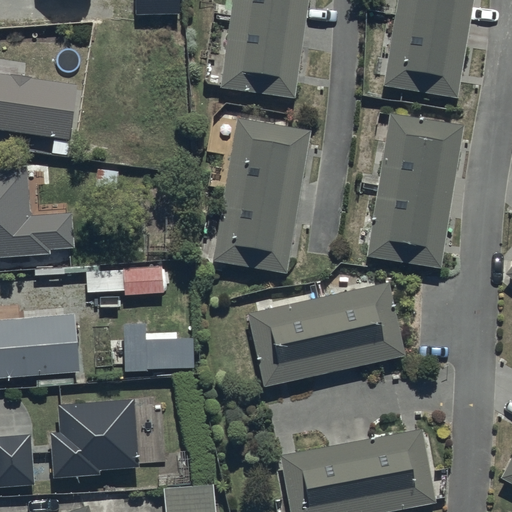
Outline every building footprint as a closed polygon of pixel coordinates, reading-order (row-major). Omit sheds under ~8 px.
[(175,0),(133,0),(134,17),(176,16),(175,0)] [(307,0),(230,0),(219,87),(294,98),(307,0)] [(471,0),(396,0),(384,85),(457,96),(471,0)] [(75,88),(0,74),(0,131),(66,143),(75,88)] [(460,126),(388,115),(366,257),(438,268),(460,126)] [(309,132),(236,119),(212,261),(284,273),(309,132)] [(25,167),(0,168),(0,258),(49,254),(49,249),(75,247),(73,213),(30,217),(25,167)] [(511,263),(503,274),(511,281),(511,263)] [(164,293),(162,267),(86,273),(87,293),(124,290),(124,296),(164,293)] [(387,282),(245,314),(262,387),(404,356),(387,282)] [(0,378),(77,374),(73,316),(0,320),(0,378)] [(145,324),(123,325),(125,371),(194,369),(193,338),(145,339),(145,324)] [(60,432),(48,432),(51,480),(98,477),(98,471),(136,469),(132,402),(58,407),(60,432)] [(422,433),(280,460),(288,511),(407,511),(435,507),(422,433)] [(31,437),(0,438),(0,488),(33,487),(31,437)] [(511,450),(498,475),(511,483),(511,450)] [(215,511),(213,485),(164,489),(165,511),(215,511)]
